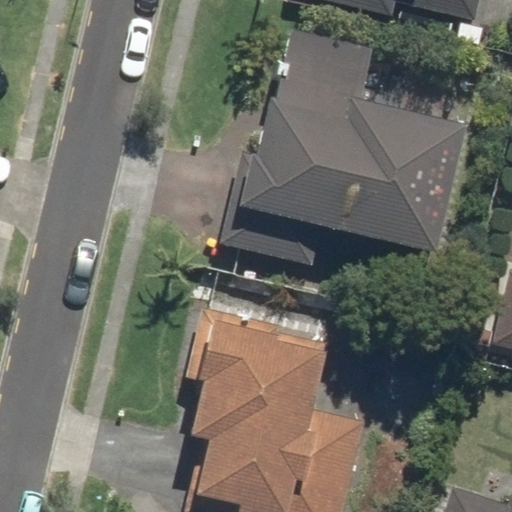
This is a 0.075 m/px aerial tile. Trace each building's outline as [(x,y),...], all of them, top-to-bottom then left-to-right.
[(286,0),(380,23),(384,10),(467,31),(475,0),(286,0)] [(227,164),(207,251),(301,273),(308,243),(423,269),(454,136),(346,111),(359,54),(275,34),(258,111),(246,108),(233,165),(227,164)] [(511,296),(492,292),(478,352),(511,359),(511,296)] [(319,342),(191,312),(171,395),(180,397),(167,448),(187,453),(173,511),(331,511),(352,425),(302,414),(319,342)] [(439,492),(432,511),(511,511),(511,493),(504,491),(498,510),(439,492)]
